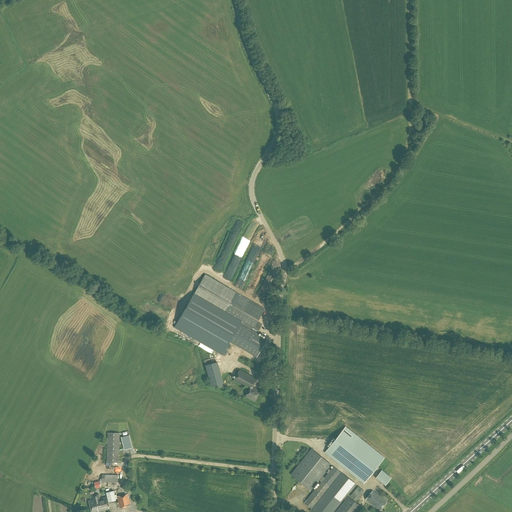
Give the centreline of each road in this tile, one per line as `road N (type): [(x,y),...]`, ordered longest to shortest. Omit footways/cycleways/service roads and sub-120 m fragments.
road 1 (unclassified): [(271,511),(285,275),(248,186),(273,141),(274,116),(231,0)]
road 2 (track): [(409,0),(411,118),(399,169),(366,210),(285,275)]
road 3 (unknown): [(272,469),(131,455)]
road 4 (primary): [(411,511),(511,420)]
